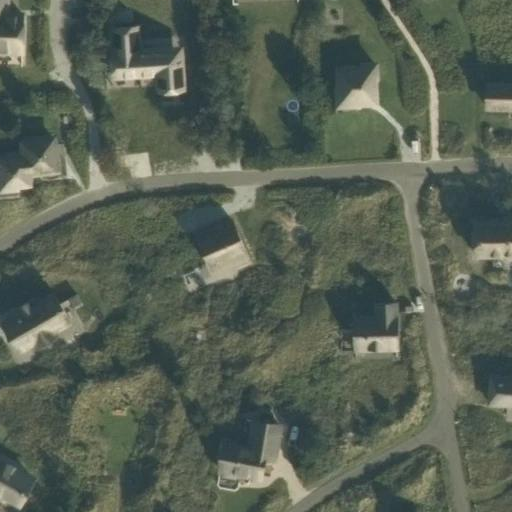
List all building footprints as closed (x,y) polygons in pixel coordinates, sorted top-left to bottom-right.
[(0,0),(0,50),(23,51),(24,16),(8,16),(7,0),(0,0)] [(115,53),(112,53),(113,73),(116,73),(116,77),(118,76),(140,75),(138,52),(138,47),(137,26),(134,27),(133,22),(116,23),(117,28),(114,28),(115,53)] [(174,49),(138,52),(140,75),(159,73),(160,91),(183,89),(181,60),(175,61),(174,49)] [(340,103),(378,103),(376,65),(339,66),(340,103)] [(511,85),(487,85),(486,108),(511,108),(511,85)] [(26,154),(29,172),(56,168),(52,137),(24,141),(25,154),(26,154)] [(26,154),(25,154),(0,156),(0,170),(2,188),(30,184),(29,172),(26,154)] [(472,233),(471,237),(471,242),(472,246),(474,250),(475,250),(475,256),(493,255),(493,254),(506,253),(506,255),(506,258),(511,258),(511,218),(505,218),(505,222),(474,223),(474,229),(472,233)] [(232,221),(197,236),(213,271),(235,262),(238,267),(250,262),(235,226),(234,226),(232,221)] [(19,314),(3,323),(19,351),(35,342),(38,347),(56,336),(53,331),(69,322),(53,294),(38,303),(35,298),(16,309),(19,314)] [(377,317),(355,318),(356,348),(368,347),(368,362),(385,361),(385,347),(397,347),(396,302),(377,302),(377,317)] [(511,378),(491,377),(489,403),(511,404),(511,378)] [(224,443),(219,471),(260,478),(264,455),(273,456),(279,425),(252,421),(252,422),(254,422),(250,448),(224,443)] [(0,499),(3,501),(6,496),(20,503),(33,480),(18,472),(21,467),(2,457),(0,456),(0,499)]
